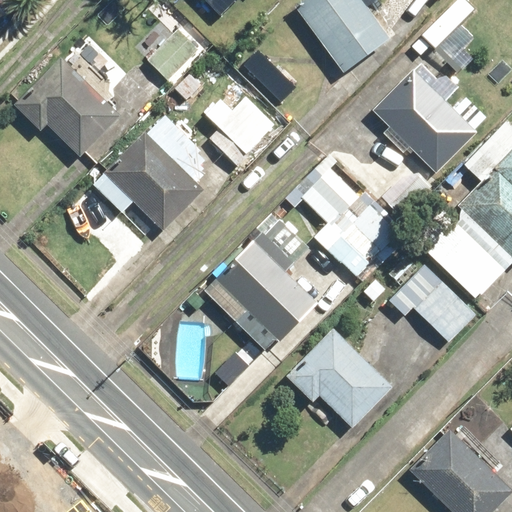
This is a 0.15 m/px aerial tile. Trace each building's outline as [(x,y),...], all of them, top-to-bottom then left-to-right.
[(0,0),(0,4),(4,8),(11,0),(0,0)] [(361,0),(305,0),(296,6),(343,71),(389,38),(361,0)] [(437,23),(408,49),(433,76),(461,49),(437,23)] [(199,55),(178,33),(149,60),(170,83),(199,55)] [(77,159),(119,116),(62,61),(20,104),(77,159)] [(417,68),(375,110),(438,174),(481,133),(417,68)] [(236,113),(210,141),(240,169),(266,141),(236,113)] [(106,172),(164,230),(204,190),(146,133),(106,172)] [(511,145),(456,206),(511,256),(511,145)] [(69,163),(56,151),(32,177),(45,189),(69,163)] [(328,170),(303,197),(328,221),(354,194),(328,170)] [(371,266),(403,230),(359,192),(328,227),(371,266)] [(258,240),(219,278),(281,341),(320,303),(258,240)] [(476,313),(424,265),(392,300),(443,348),(476,313)] [(391,388),(333,330),(286,378),(344,435),(391,388)] [(511,486),(449,427),(408,470),(451,511),(497,511),(511,497),(511,486)]
